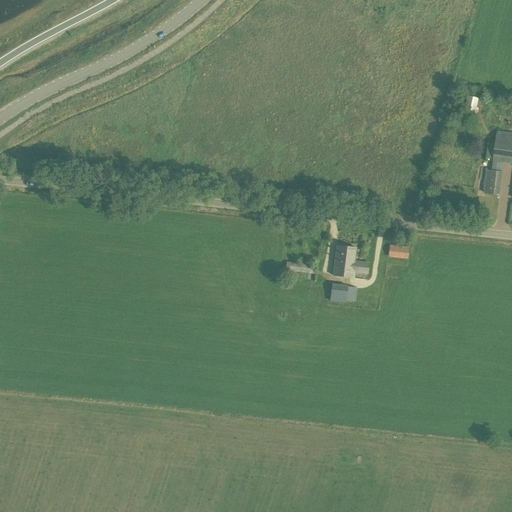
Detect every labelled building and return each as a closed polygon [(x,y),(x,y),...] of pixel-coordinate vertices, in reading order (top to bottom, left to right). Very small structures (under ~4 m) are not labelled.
[(477,117),(479,108),(477,108),(479,98),(468,96),(464,114),(477,117)] [(511,163),(511,133),(497,131),(493,161),(511,163)] [(503,172),(487,170),(483,194),(500,196),(503,172)] [(408,259),(409,247),(389,245),(388,257),(408,259)] [(367,274),(369,263),(355,261),(356,248),(336,246),(333,276),(353,278),(353,273),(367,274)] [(316,274),(317,274),(317,265),(286,262),(286,271),(316,274)] [(355,302),(357,288),(347,287),(348,286),(332,284),(329,301),(345,303),(346,301),(355,302)]
